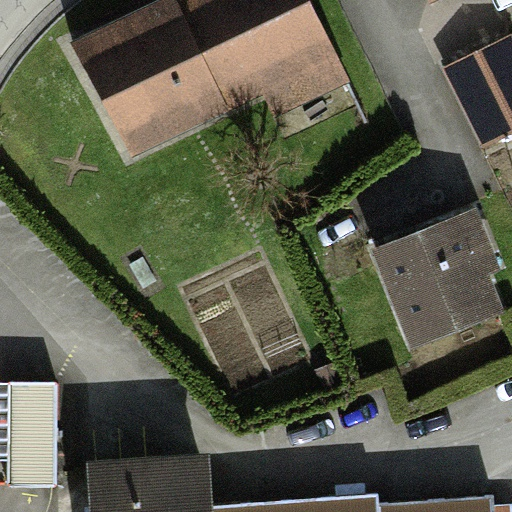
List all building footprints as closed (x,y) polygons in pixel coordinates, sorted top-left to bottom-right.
[(295,0),(179,0),(65,51),(115,165),(262,100),(272,122),(337,93),(295,0)] [(511,68),(499,43),(439,74),(481,155),(511,138),(511,68)] [(455,227),(369,263),(408,354),(485,322),(467,280),(476,276),(455,227)] [(0,393),(0,488),(47,489),(47,393),(0,393)] [(199,511),(198,472),(76,477),(77,511),(199,511)]
